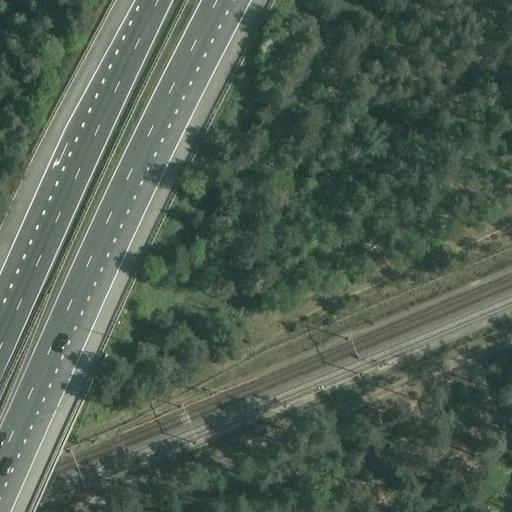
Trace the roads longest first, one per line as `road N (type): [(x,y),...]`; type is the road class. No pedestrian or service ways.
road 1 (motorway): [(0,466),(101,227),(218,0)]
road 2 (track): [(58,511),(511,340)]
road 3 (motorway): [(158,0),(0,350)]
road 4 (track): [(511,222),(328,306)]
